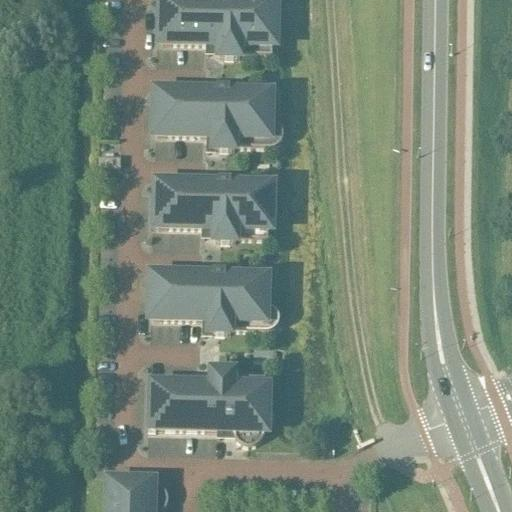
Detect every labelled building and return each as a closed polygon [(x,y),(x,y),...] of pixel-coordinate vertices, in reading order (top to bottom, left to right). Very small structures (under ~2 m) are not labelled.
[(272,15),(272,6),(234,5),(234,1),(220,1),(220,5),(164,4),(164,1),(156,1),(156,31),(158,31),(158,41),(161,41),(161,49),(219,50),(218,62),(221,62),(221,63),(223,63),(223,65),(233,65),(233,63),(236,64),(236,63),(238,63),(238,60),(271,61),(271,42),(274,42),(274,40),(275,40),(275,38),(274,38),(274,19),(276,19),(276,18),(274,18),(274,15),(272,15)] [(272,127),(269,127),(270,106),(267,106),(267,98),(228,97),(228,93),(215,93),(215,97),(157,95),(156,104),(154,104),(154,107),(153,107),(153,109),(154,109),(154,127),(152,127),(152,129),(154,129),(154,132),(156,132),(156,141),(213,142),(213,154),(216,154),(216,155),(218,155),(218,157),(228,157),(228,155),(230,155),(233,155),(233,152),(269,153),(271,153),(273,152),(275,151),(278,150),(279,148),(280,146),(281,145),(281,144),(282,143),(282,141),(282,139),(282,137),(281,135),(281,134),(280,132),(279,131),(278,130),(276,129),(273,128),(272,127)] [(119,162),(97,161),(97,172),(119,172),(119,162)] [(219,247),(219,249),(229,249),(229,247),(231,248),(232,247),(234,247),(234,244),(267,245),(267,226),(269,226),(270,224),(271,224),(271,222),(270,222),(270,203),(272,203),(272,202),(270,202),(270,199),(268,199),(268,190),(230,189),(230,185),(216,185),(216,189),(160,187),(160,185),(152,185),(152,215),(154,215),(154,225),(157,225),(157,233),(214,234),(214,246),(217,246),(217,247),(219,247)] [(267,311),(265,311),(265,290),(262,290),(263,282),(224,281),(224,277),(211,277),(211,281),(153,279),(152,288),(150,288),(150,291),(148,291),(148,293),(150,293),(149,311),(148,311),(148,313),(149,313),(149,316),(152,316),(152,325),(209,326),(209,338),(211,338),(211,339),(214,339),(214,341),(224,341),(224,339),(226,339),(229,339),(229,336),(264,337),(267,337),(269,336),(271,335),(272,335),(274,333),(275,331),(277,329),(277,328),(278,326),(278,324),(278,322),(277,320),(277,319),(276,317),(275,316),(274,314),(273,313),(271,312),(269,311),(267,311)] [(262,442),(263,437),(263,428),(265,428),(265,425),(267,425),(267,424),(265,424),(266,405),(267,405),(267,403),(266,403),(266,401),(264,400),(264,382),(231,381),(231,379),(229,379),(229,378),(226,378),(226,376),(217,376),(217,377),(214,377),(214,378),(211,378),(211,390),(154,389),(153,397),(150,397),(150,407),(148,407),(147,436),(155,437),(155,434),(220,436),(220,433),(233,433),(233,436),(233,439),(233,441),(235,445),(237,447),(239,449),(243,451),(245,452),(249,452),(252,451),(255,450),(257,449),(259,447),(260,446),(261,444),(262,442)] [(155,490),(152,489),(143,489),(143,487),(141,487),(141,485),(139,485),(139,487),(120,486),(120,485),(119,485),(118,486),(116,486),(116,488),(107,488),(106,511),(164,511),(165,511),(166,509),(167,508),(167,506),(167,505),(167,502),(166,500),(165,498),(164,496),(163,494),(160,492),(157,490),(155,490)]
